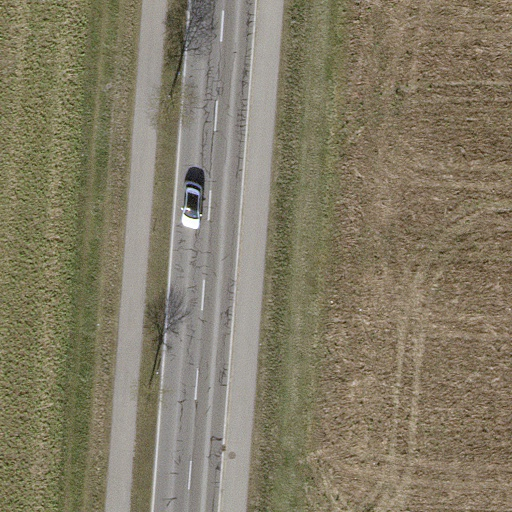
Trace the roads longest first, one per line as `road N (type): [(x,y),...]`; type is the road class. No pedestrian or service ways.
road 1 (primary): [(226,0),(188,511)]
road 2 (track): [(291,511),(326,0)]
road 3 (track): [(115,0),(83,511)]
